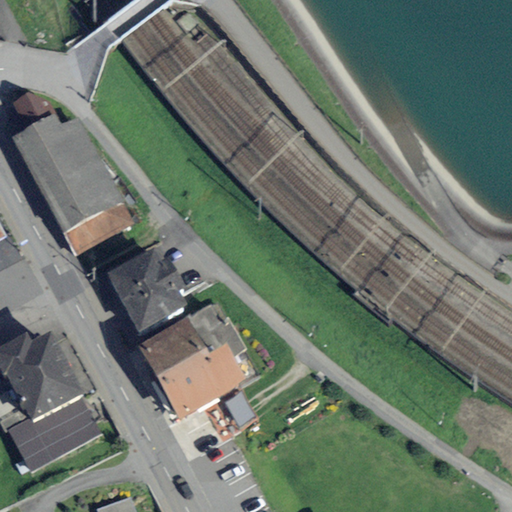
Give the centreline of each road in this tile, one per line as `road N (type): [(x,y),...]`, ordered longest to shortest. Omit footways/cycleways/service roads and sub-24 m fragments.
road 1 (residential): [(511,490),(307,352),(196,245),(49,68)]
road 2 (unclassified): [(511,298),(373,190),(211,0)]
road 3 (primary): [(188,511),(0,164)]
road 4 (unclassified): [(151,0),(77,60),(49,68)]
